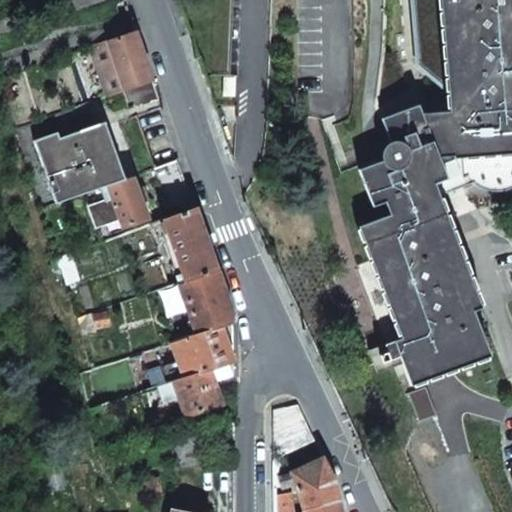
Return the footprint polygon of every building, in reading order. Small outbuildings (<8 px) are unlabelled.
[(511,0),(447,0),(457,102),(450,110),(423,113),(420,105),(382,120),(397,155),(361,170),(380,220),(357,229),(372,263),(387,257),(418,333),(409,337),(407,338),(402,340),(370,352),(379,375),(404,365),(413,387),(475,362),(475,361),(479,358),(484,352),(486,347),(486,341),(482,329),(475,310),(478,308),(454,240),(456,238),(439,194),(471,182),(473,185),(480,189),(487,191),(495,191),(498,191),(506,188),(511,198),(511,0)] [(440,0),(450,110),(457,102),(447,0),(440,0)] [(89,47),(106,96),(121,90),(151,79),(143,55),(134,31),(89,47)] [(0,79),(0,98),(2,105),(15,100),(7,77),(0,79)] [(208,83),(216,108),(230,103),(222,78),(208,83)] [(121,90),(127,110),(143,105),(158,100),(151,79),(121,90)] [(33,141),(55,204),(101,187),(125,179),(104,122),(79,130),(77,125),(33,141)] [(152,169),(165,210),(191,202),(183,181),(175,160),(155,167),(152,169)] [(119,218),(122,227),(146,218),(139,199),(146,197),(142,188),(136,189),(131,176),(125,179),(101,187),(105,200),(89,206),(96,227),(119,218)] [(175,276),(177,282),(178,283),(217,269),(206,238),(195,208),(162,220),(180,275),(175,276)] [(123,234),(127,244),(139,240),(135,229),(123,234)] [(151,261),(155,267),(159,264),(155,257),(151,261)] [(418,333),(387,257),(372,263),(402,340),(407,338),(409,337),(418,333)] [(191,320),(196,334),(232,322),(232,314),(224,292),(217,269),(178,283),(189,313),(184,314),(187,322),(191,320)] [(76,318),(80,330),(108,325),(105,312),(91,316),(91,314),(76,318)] [(171,343),(182,378),(209,369),(232,362),(232,356),(232,339),(232,322),(196,334),(171,343)] [(214,382),(232,376),(232,362),(209,369),(214,382)] [(178,398),(186,417),(221,405),(214,382),(209,369),(182,378),(157,387),(162,403),(178,398)] [(305,423),(296,405),(272,410),(272,460),(313,441),(305,423)] [(173,442),(180,467),(199,462),(192,437),(173,442)] [(332,482),(322,459),(292,471),(292,472),(295,483),(304,510),(338,500),(332,482)] [(292,472),(279,477),(282,487),(295,483),(292,472)] [(292,511),(291,492),(273,496),(272,511),(292,511)] [(340,511),(338,500),(304,510),(304,511),(340,511)]
